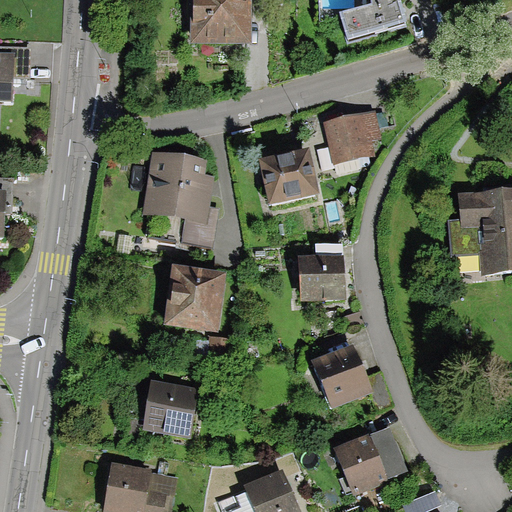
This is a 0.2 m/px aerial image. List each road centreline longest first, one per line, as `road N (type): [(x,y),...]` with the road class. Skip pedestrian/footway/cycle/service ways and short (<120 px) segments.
road 1 (residential): [(483,34),(467,74),(405,144),(374,195),(367,249),(384,343),(425,442),(485,506)]
road 2 (residential): [(483,34),(364,77),(222,113),(71,128)]
road 3 (tertiary): [(43,343),(71,128)]
road 4 (tertiary): [(18,511),(43,343)]
road 5 (tertiary): [(71,128),(83,0)]
